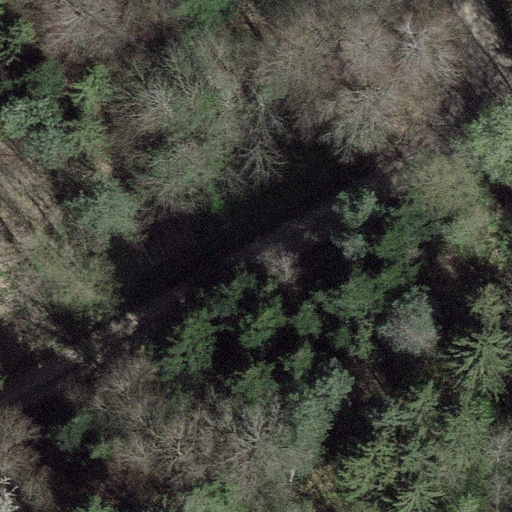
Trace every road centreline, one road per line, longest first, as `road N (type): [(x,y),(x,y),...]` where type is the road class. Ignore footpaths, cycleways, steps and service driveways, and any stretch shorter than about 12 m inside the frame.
road 1 (track): [(0,405),(511,124)]
road 2 (track): [(511,116),(469,0)]
